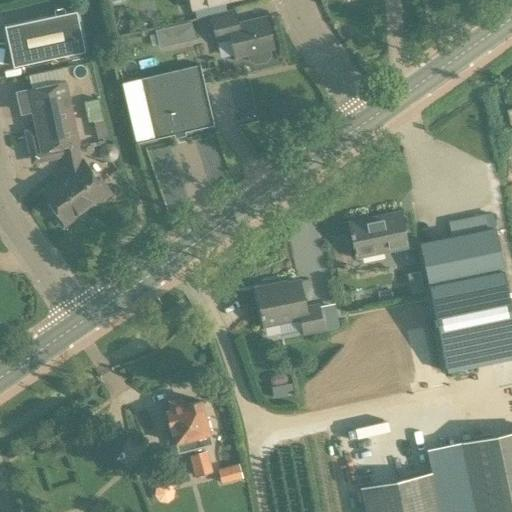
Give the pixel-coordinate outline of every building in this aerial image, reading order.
[(190,0),(192,8),(228,0),(190,0)] [(235,9),(209,15),(215,43),(230,39),(234,58),(248,55),(249,60),(255,63),(265,61),(269,55),(268,51),(273,50),(266,16),(238,22),(235,9)] [(11,66),(83,50),(74,10),(2,26),(11,66)] [(160,46),(174,43),(171,25),(156,28),(160,46)] [(121,83),(134,143),(212,125),(198,66),(121,83)] [(64,83),(17,93),(21,112),(30,110),(34,129),(24,132),(30,157),(37,161),(62,156),(66,175),(42,192),(56,212),(53,215),(61,227),(73,218),(70,215),(93,199),(95,203),(108,193),(97,178),(94,180),(82,164),(79,166),(74,143),(77,142),(64,83)] [(95,120),(101,119),(97,99),(83,102),(86,121),(95,120)] [(98,138),(106,136),(103,118),(101,119),(95,120),(98,138)] [(97,146),(96,154),(100,160),(107,161),(113,157),(115,149),(110,143),(103,142),(97,146)] [(348,222),(356,258),(405,248),(398,212),(348,222)] [(511,359),(511,317),(502,270),(503,270),(494,227),(418,243),(427,285),(428,285),(446,373),(511,359)] [(264,326),(300,319),(303,333),(322,330),(317,306),(304,308),(299,281),(257,289),(264,326)] [(291,383),(271,386),(273,397),(287,395),(286,391),(292,390),(291,383)] [(167,401),(170,410),(165,411),(175,444),(176,443),(178,452),(209,443),(207,435),(209,434),(199,400),(184,405),(182,397),(167,401)] [(511,511),(511,432),(459,444),(473,511),(511,511)] [(212,472),(206,451),(188,456),(194,477),(212,472)] [(237,464),(216,470),(220,484),(242,478),(237,464)] [(439,511),(431,472),(358,487),(363,511),(439,511)]
